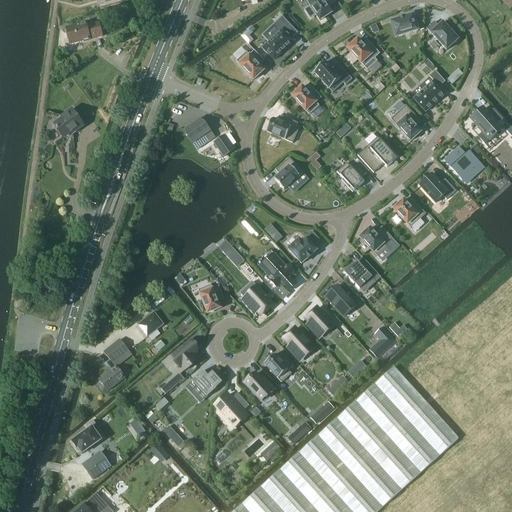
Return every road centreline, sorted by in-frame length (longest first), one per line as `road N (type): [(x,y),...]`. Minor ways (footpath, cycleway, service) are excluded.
road 1 (secondary): [(20,511),(102,209)]
road 2 (residential): [(433,0),(468,17),(480,48),(470,88),(404,177),(339,222)]
road 3 (residential): [(249,118),(311,48),(386,5),(411,0)]
road 4 (residential): [(339,222),(343,232),(315,284),(279,321),(235,342)]
road 5 (residential): [(339,222),(279,210),(257,187),(243,146),(249,118)]
